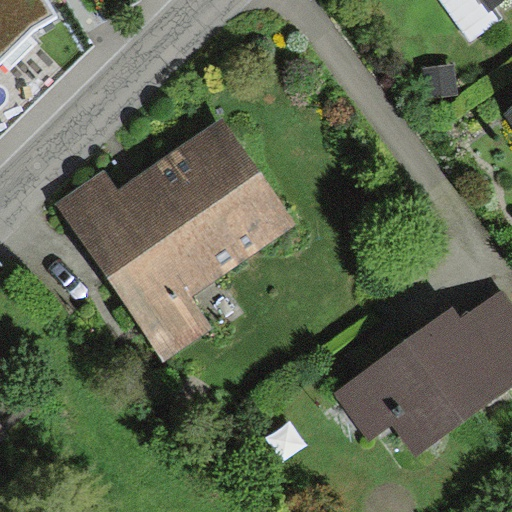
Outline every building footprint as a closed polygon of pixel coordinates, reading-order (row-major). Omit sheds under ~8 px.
[(55,17),(45,0),(0,0),(0,61),(32,32),(55,17)] [(511,108),(503,115),(511,126),(511,108)] [(66,220),(158,351),(197,324),(182,303),(281,234),(215,138),(119,204),(109,190),(66,220)] [(452,310),(336,393),(368,437),(397,417),(421,451),(511,386),(511,307),(502,293),(461,323),(452,310)] [(0,428),(16,416),(0,395),(0,428)]
